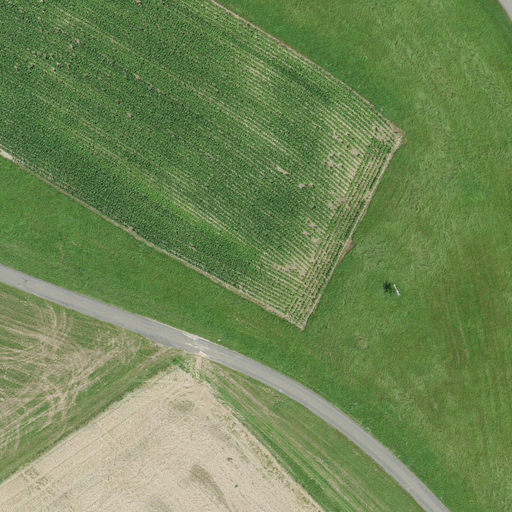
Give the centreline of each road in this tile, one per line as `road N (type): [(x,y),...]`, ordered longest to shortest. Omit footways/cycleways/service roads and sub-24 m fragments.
road 1 (unclassified): [(435,511),(367,444),(250,367),(0,273)]
road 2 (track): [(0,475),(180,340)]
